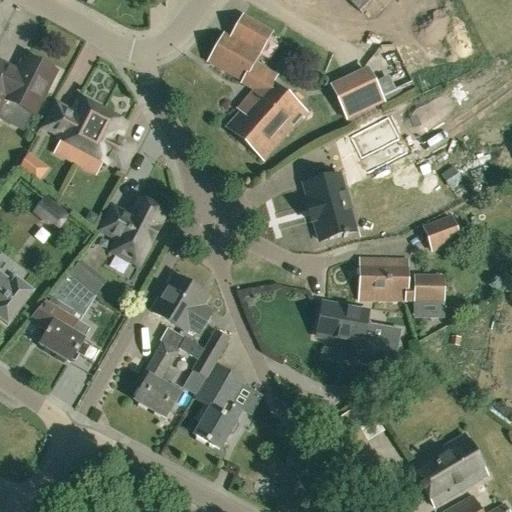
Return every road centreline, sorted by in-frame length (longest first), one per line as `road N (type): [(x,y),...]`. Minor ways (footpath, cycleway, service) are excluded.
road 1 (residential): [(201,215),(261,369),(340,511)]
road 2 (residential): [(78,435),(181,237),(201,215)]
road 3 (unclassified): [(225,511),(78,435)]
road 4 (residential): [(201,215),(142,77)]
road 5 (unknown): [(201,215),(331,282)]
road 6 (residential): [(142,77),(87,29),(23,0)]
